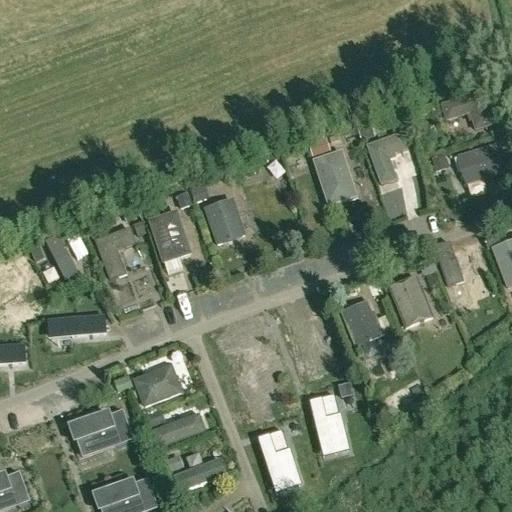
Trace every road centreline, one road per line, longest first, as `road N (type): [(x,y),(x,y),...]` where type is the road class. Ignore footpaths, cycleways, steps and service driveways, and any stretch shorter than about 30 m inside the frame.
road 1 (residential): [(194,333),(511,214)]
road 2 (residential): [(194,333),(263,507)]
road 3 (residential): [(44,392),(194,333)]
road 4 (residential): [(44,392),(88,511)]
